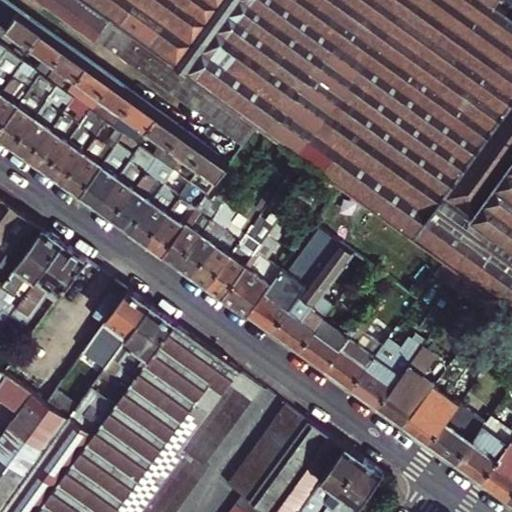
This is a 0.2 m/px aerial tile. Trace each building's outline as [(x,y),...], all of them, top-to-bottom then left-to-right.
[(0,0),(0,20),(9,27),(22,9),(8,0),(0,0)] [(43,0),(61,12),(96,38),(98,36),(113,48),(244,142),(259,121),(200,78),(112,16),(90,0),(43,0)] [(90,0),(112,16),(200,78),(259,121),(420,237),(497,133),(511,112),(511,8),(507,5),(510,0),(90,0)] [(22,9),(9,27),(32,43),(45,26),(22,9)] [(45,26),(32,43),(56,60),(68,43),(45,26)] [(91,59),(68,43),(56,60),(79,76),(91,59)] [(10,47),(6,44),(2,49),(7,52),(10,47)] [(91,59),(79,76),(102,93),(115,76),(91,59)] [(0,96),(6,89),(0,84),(10,70),(0,62),(0,96)] [(39,68),(44,72),(46,73),(50,68),(43,62),(39,68)] [(54,69),(49,76),(61,84),(64,86),(69,80),(54,69)] [(0,84),(6,89),(16,74),(10,70),(0,84)] [(0,96),(0,130),(1,131),(23,101),(16,96),(27,82),(16,74),(6,89),(0,96)] [(138,93),(115,76),(102,93),(126,110),(138,93)] [(16,96),(23,101),(33,86),(27,82),(16,96)] [(97,101),(73,83),(69,90),(89,104),(93,107),(97,101)] [(1,131),(18,143),(50,98),(33,86),(23,101),(1,131)] [(161,110),(138,93),(126,110),(149,127),(161,110)] [(50,121),(60,106),(50,98),(18,143),(35,156),(56,125),(50,121)] [(102,102),(97,110),(98,111),(106,116),(110,120),(117,124),(122,117),(121,116),(102,102)] [(50,121),(56,125),(67,110),(60,106),(50,121)] [(97,110),(93,107),(90,112),(94,116),(98,111),(97,110)] [(56,125),(35,156),(51,168),(73,137),(67,133),(77,118),(67,110),(56,125)] [(184,127),(161,110),(149,127),(172,143),(184,127)] [(73,137),(51,168),(67,179),(90,149),(84,145),(94,130),(99,123),(98,118),(94,116),(90,112),(83,122),(73,137)] [(511,303),(511,112),(497,133),(420,237),(500,295),(511,303)] [(110,120),(106,116),(102,121),(107,124),(110,120)] [(143,132),(122,117),(117,124),(123,129),(127,132),(138,139),(143,132)] [(83,122),(77,118),(67,133),(73,137),(83,122)] [(100,134),(111,142),(116,134),(120,133),(123,129),(117,124),(110,120),(107,124),(100,134)] [(184,127),(172,143),(195,160),(207,143),(184,127)] [(123,137),(127,132),(123,129),(120,133),(119,134),(123,137)] [(100,134),(94,130),(84,145),(90,149),(100,134)] [(67,179),(84,191),(106,161),(100,157),(111,142),(100,134),(90,149),(67,179)] [(135,146),(140,149),(144,143),(139,140),(135,146)] [(100,157),(106,161),(117,146),(111,142),(100,157)] [(211,189),(231,160),(207,143),(195,160),(202,165),(193,179),(197,182),(209,191),(211,189)] [(160,145),(155,152),(156,152),(161,156),(162,157),(168,161),(172,164),(177,167),(177,168),(182,161),(160,145)] [(84,191),(100,203),(122,173),(116,168),(127,154),(117,146),(106,161),(84,191)] [(157,161),(161,156),(156,152),(152,157),(157,161)] [(116,168),(122,173),(133,158),(127,154),(116,168)] [(140,185),(118,216),(134,228),(166,182),(157,176),(168,161),(162,157),(161,156),(157,161),(150,170),(140,185)] [(122,173),(100,203),(118,216),(140,185),(134,181),(144,166),(133,158),(122,173)] [(150,170),(144,166),(134,181),(140,185),(150,170)] [(177,168),(177,167),(173,173),(178,176),(182,171),(177,168)] [(189,184),(193,179),(189,176),(185,181),(189,184)] [(167,251),(189,221),(183,216),(194,201),(191,199),(198,190),(194,187),(197,182),(193,179),(189,184),(172,209),(151,239),(167,251)] [(151,239),(172,209),(166,204),(176,190),(166,182),(134,228),(151,239)] [(200,205),(189,221),(167,251),(182,262),(215,216),(219,209),(226,200),(231,193),(225,188),(220,195),(209,211),(200,205)] [(220,195),(211,189),(209,191),(200,205),(209,211),(220,195)] [(0,245),(25,211),(6,196),(0,204),(0,245)] [(226,200),(219,209),(226,214),(233,204),(226,200)] [(226,214),(219,209),(215,216),(230,226),(241,210),(233,204),(226,214)] [(249,216),(241,210),(230,226),(244,236),(248,230),(242,225),(249,216)] [(45,225),(25,211),(0,245),(0,280),(3,283),(45,225)] [(197,272),(230,226),(215,216),(182,262),(197,272)] [(255,221),(249,216),(242,225),(248,230),(255,221)] [(255,221),(248,230),(255,235),(258,229),(264,221),(258,216),(255,221)] [(45,225),(3,283),(0,288),(0,313),(8,303),(18,289),(27,295),(41,275),(66,240),(45,225)] [(244,236),(230,226),(197,272),(211,282),(244,236)] [(255,235),(248,230),(244,236),(259,247),(267,236),(258,229),(255,235)] [(244,236),(211,282),(226,293),(250,260),(259,247),(244,236)] [(303,292),(276,329),(304,349),(328,316),(328,315),(315,306),(318,302),(320,303),(357,251),(340,239),(303,292)] [(88,256),(66,240),(41,275),(63,291),(88,256)] [(273,277),(250,260),(226,293),(250,310),(273,277)] [(273,277),(250,310),(276,329),(303,292),(294,285),(291,290),(273,277)] [(153,302),(132,287),(110,317),(115,322),(105,336),(120,348),(127,339),(153,302)] [(16,309),(27,295),(18,289),(8,303),(16,309)] [(511,303),(500,295),(494,302),(511,315),(511,303)] [(127,390),(177,320),(153,302),(127,339),(133,343),(120,360),(125,364),(117,376),(122,380),(119,384),(127,390)] [(328,316),(304,349),(329,367),(353,334),(328,316)] [(177,320),(127,390),(118,403),(97,432),(39,511),(141,511),(148,503),(156,493),(163,482),(171,471),(179,461),(188,449),(184,446),(191,436),(199,425),(207,414),(214,404),(222,393),(230,383),(241,366),(177,320)] [(350,326),(356,330),(360,324),(355,320),(350,326)] [(356,330),(355,331),(360,334),(365,328),(360,324),(356,330)] [(355,386),(378,353),(353,334),(329,367),(355,386)] [(384,344),(378,353),(355,386),(380,404),(397,381),(410,362),(384,344)] [(37,391),(0,364),(0,509),(2,511),(72,417),(37,390),(37,391)] [(265,384),(241,366),(230,383),(253,400),(265,384)] [(431,381),(435,384),(441,376),(437,372),(431,381)] [(380,404),(407,423),(424,400),(415,394),(397,381),(380,404)] [(253,400),(230,383),(222,393),(245,410),(253,400)] [(97,432),(118,403),(94,386),(73,415),(97,432)] [(419,388),(415,394),(424,400),(428,394),(419,388)] [(222,393),(214,404),(237,421),(245,410),(222,393)] [(449,419),(424,400),(407,423),(433,442),(449,419)] [(312,417),(290,401),(277,418),(299,435),(312,417)] [(237,421),(214,404),(207,414),(229,432),(237,421)] [(207,414),(199,425),(222,442),(229,432),(207,414)] [(2,511),(39,511),(97,432),(73,415),(72,417),(2,511)] [(269,477),(261,487),(253,498),(268,509),(272,511),(298,511),(300,511),(314,491),(348,443),(312,417),(299,435),(292,445),(284,456),(276,467),(269,477)] [(299,435),(277,418),(270,429),(292,445),(299,435)] [(475,437),(449,419),(433,442),(458,460),(475,437)] [(458,460),(485,480),(511,444),(484,424),(475,437),(458,460)] [(199,425),(191,436),(214,452),(222,442),(199,425)] [(270,429),(262,439),(284,456),(292,445),(270,429)] [(184,446),(188,449),(206,463),(214,452),(191,436),(184,446)] [(284,456),(262,439),(254,451),(276,467),(284,456)] [(511,442),(511,444),(485,480),(511,499),(511,498),(511,442)] [(365,455),(348,443),(314,491),(331,503),(365,455)] [(188,449),(179,461),(201,477),(209,466),(206,463),(188,449)] [(276,467),(254,451),(247,460),(269,477),(276,467)] [(365,455),(331,503),(324,511),(355,511),(386,470),(365,455)] [(269,477),(247,460),(239,471),(261,487),(269,477)] [(201,477),(179,461),(171,471),(193,487),(201,477)] [(193,487),(171,471),(163,482),(185,498),(193,487)] [(261,487),(239,471),(231,482),(246,493),(253,498),(261,487)] [(185,498),(163,482),(156,493),(177,509),(185,498)] [(156,493),(148,503),(159,511),(175,511),(177,509),(156,493)] [(246,493),(237,504),(248,511),(265,511),(268,509),(253,498),(246,493)] [(159,511),(148,503),(141,511),(159,511)]
